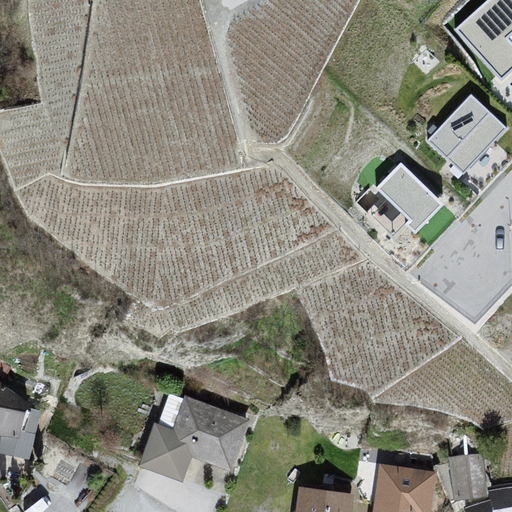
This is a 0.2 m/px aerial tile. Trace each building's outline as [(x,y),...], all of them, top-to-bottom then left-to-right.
[(511,0),(489,0),(455,30),(500,80),(511,69),(511,41),(507,36),(511,32),(511,0)] [(507,127),(470,93),(427,139),(464,173),(507,127)] [(443,202),(400,162),(376,187),(409,218),(405,223),(415,232),(443,202)] [(0,390),(0,471),(22,475),(37,416),(0,390)] [(245,422),(181,400),(167,435),(149,428),(134,471),(176,485),(186,461),(226,474),(245,422)] [(476,455),(442,456),(446,502),(479,501),(478,489),(476,455)] [(427,511),(433,474),(376,466),(368,511),(427,511)] [(511,511),(511,486),(478,489),(479,501),(455,507),(456,511),(511,511)] [(344,511),(348,496),(293,489),(289,511),(344,511)]
